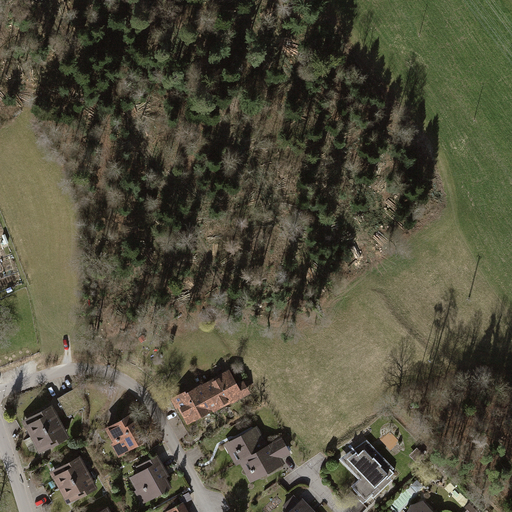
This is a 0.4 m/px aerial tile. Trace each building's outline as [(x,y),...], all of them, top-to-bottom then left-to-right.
[(217,377),(203,384),(216,410),(228,404),(229,407),(250,396),(242,381),(235,385),(227,368),(215,374),(217,377)] [(181,393),(170,399),(184,426),(216,410),(203,384),(183,395),(181,393)] [(57,401),(67,419),(84,409),(73,391),(57,401)] [(59,423),(49,405),(18,422),(28,440),(59,423)] [(144,441),(129,414),(100,430),(117,459),(135,449),(134,447),(144,441)] [(69,441),(59,423),(28,440),(38,458),(69,441)] [(233,466),(237,464),(267,447),(255,427),(221,446),(233,466)] [(267,447),(237,464),(250,485),(284,466),(281,461),(289,456),(280,440),(267,447)] [(366,443),(340,461),(358,481),(350,489),(357,496),(355,498),(362,506),(370,499),(372,501),(391,483),(388,479),(392,475),(391,474),(393,472),(366,443)] [(420,455),(416,450),(408,457),(413,462),(420,455)] [(140,506),(170,489),(165,479),(168,477),(155,455),(134,467),(137,473),(128,478),(135,491),(132,493),(140,506)] [(87,473),(78,456),(46,473),(55,490),(87,473)] [(97,491),(87,473),(55,490),(65,508),(97,491)] [(422,488),(416,482),(410,488),(416,494),(422,488)] [(312,511),(300,499),(298,502),(293,497),(282,508),(285,511),(312,511)] [(409,506),(405,511),(430,511),(421,502),(409,506)] [(184,511),(180,503),(164,511),(184,511)]
